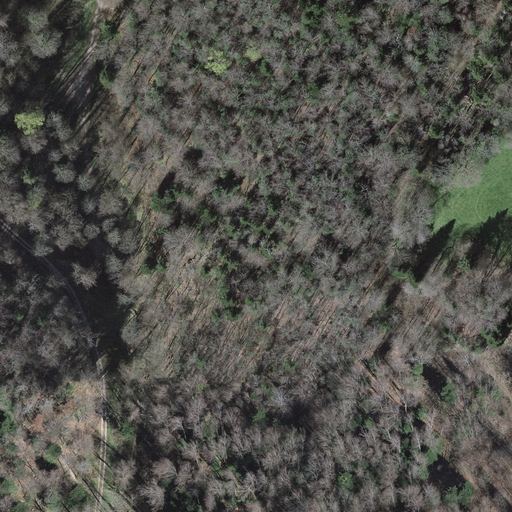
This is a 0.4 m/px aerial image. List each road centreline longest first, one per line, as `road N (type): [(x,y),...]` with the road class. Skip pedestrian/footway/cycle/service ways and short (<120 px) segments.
road 1 (track): [(0,218),(78,294),(92,331),(101,373),(96,511)]
road 2 (track): [(412,511),(445,466),(448,423),(400,310),(399,269)]
road 3 (track): [(511,399),(409,289),(396,256),(398,187)]
road 4 (track): [(495,0),(398,187)]
road 5 (track): [(97,0),(84,141),(88,209)]
